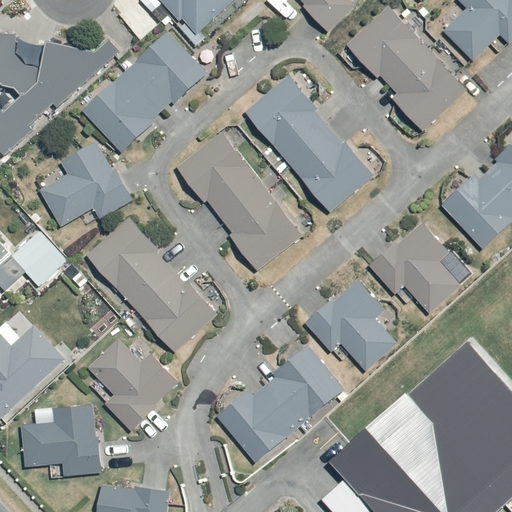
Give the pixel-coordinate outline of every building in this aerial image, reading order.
[(165,0),(199,36),(236,0),(165,0)] [(300,0),(330,32),(358,5),(352,0),(300,0)] [(511,41),(511,0),(458,0),(468,9),(446,31),(474,61),(501,35),(509,44),(511,41)] [(471,92),(390,5),(347,44),(377,78),(382,74),(400,96),(396,101),(426,132),(471,92)] [(15,52),(17,34),(0,32),(0,94),(7,87),(18,89),(24,96),(4,110),(0,106),(0,151),(6,157),(122,53),(110,41),(96,52),(47,42),(43,69),(24,66),(15,52)] [(170,32),(83,112),(123,154),(158,123),(154,119),(172,102),(176,106),(209,73),(170,32)] [(291,74),(245,112),(330,213),(377,176),(348,142),(344,145),(316,113),(320,110),(291,74)] [(231,238),(259,272),(304,237),(225,133),(178,168),(201,200),(207,197),(235,234),(231,238)] [(133,202),(99,142),(64,161),(71,173),(43,190),(63,228),(96,209),(102,220),(133,202)] [(511,225),(511,145),(496,159),(501,163),(482,181),(475,175),(442,206),(486,250),(511,225)] [(133,217),(88,256),(176,352),(221,315),(192,281),(187,285),(159,255),(163,251),(133,217)] [(398,241),(371,265),(398,295),(406,287),(429,314),(463,285),(441,261),(452,252),(426,224),(401,245),(398,241)] [(0,284),(7,292),(26,275),(39,287),(69,261),(41,232),(13,255),(0,241),(0,284)] [(388,311),(360,280),(306,323),(332,352),(343,344),(369,372),(399,344),(376,321),(388,311)] [(0,423),(68,360),(36,326),(13,347),(0,333),(0,423)] [(108,405),(134,431),(182,383),(152,352),(143,363),(120,340),(89,369),(118,396),(108,405)] [(511,389),(470,342),(333,461),(378,511),(494,511),(511,497),(511,389)] [(347,389),(311,346),(275,375),(278,378),(255,396),(250,390),(218,417),(257,466),(347,389)] [(99,436),(94,404),(56,410),(57,422),(23,426),(27,467),(62,465),(64,478),(103,474),(99,436)] [(170,511),(172,492),(103,484),(99,511),(170,511)]
